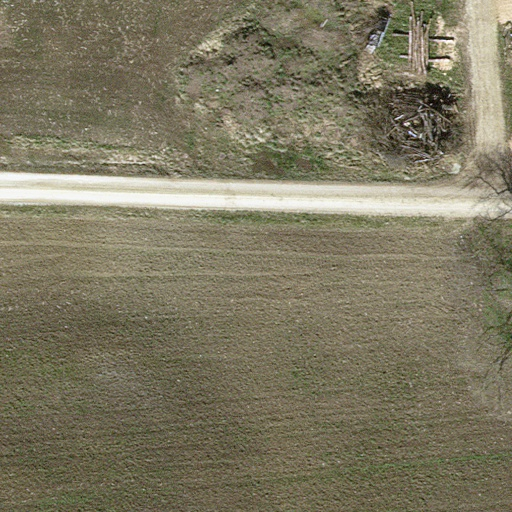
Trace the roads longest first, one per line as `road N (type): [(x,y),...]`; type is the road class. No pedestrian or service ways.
road 1 (track): [(511,199),(0,191)]
road 2 (track): [(483,0),(485,198)]
